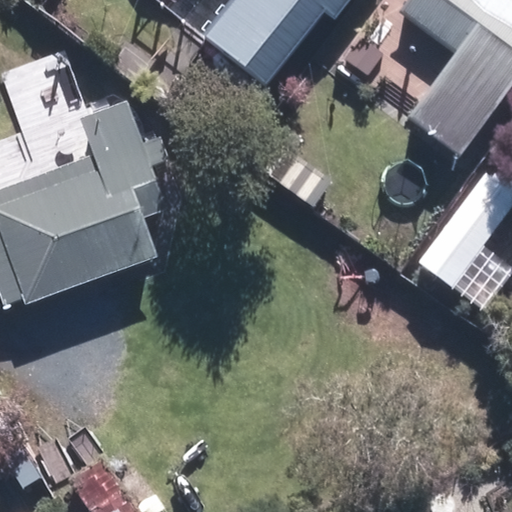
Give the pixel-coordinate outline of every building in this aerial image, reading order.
[(218,0),(195,29),(261,81),(320,8),(331,17),(344,0),(218,0)] [(511,0),(384,0),(384,1),(507,92),(511,85),(511,0)] [(110,66),(140,86),(152,67),(122,47),(110,66)] [(66,52),(4,76),(33,150),(94,126),(66,52)] [(0,187),(0,305),(0,306),(19,298),(23,304),(212,235),(172,125),(0,187)] [(3,467),(20,490),(37,478),(20,454),(3,467)] [(74,487),(89,511),(145,511),(114,463),(74,487)]
